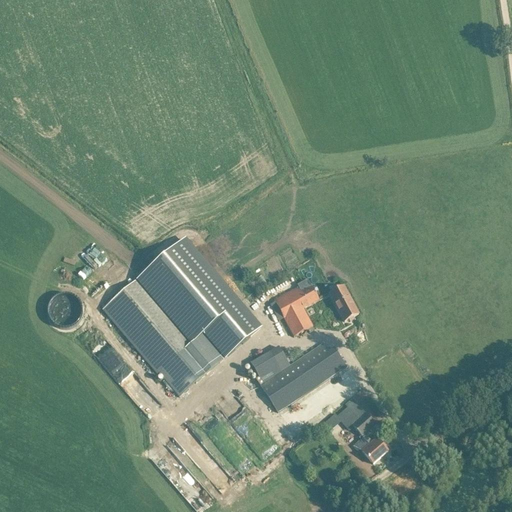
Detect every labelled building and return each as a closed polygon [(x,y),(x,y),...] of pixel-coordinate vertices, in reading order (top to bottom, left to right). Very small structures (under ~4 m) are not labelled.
[(137,282),(104,310),(158,374),(180,399),(260,330),(184,241),(137,282)] [(319,301),(312,288),(308,281),(297,287),(298,288),(273,302),(294,339),(313,328),(303,310),(319,301)] [(344,289),(330,296),(345,323),(358,316),(344,289)] [(263,358),(250,365),(262,384),(260,386),(261,387),(260,388),(278,414),(281,412),(281,413),(338,373),(346,368),(334,350),(328,354),(323,346),(320,348),(312,353),(291,368),(279,348),(270,354),(269,351),(262,356),(263,358)] [(347,409),(340,416),(337,418),(349,432),(353,428),(362,438),(375,426),(366,416),(359,422),(347,409)] [(368,440),(360,446),(358,448),(373,466),(388,453),(377,440),(372,444),(368,440)]
